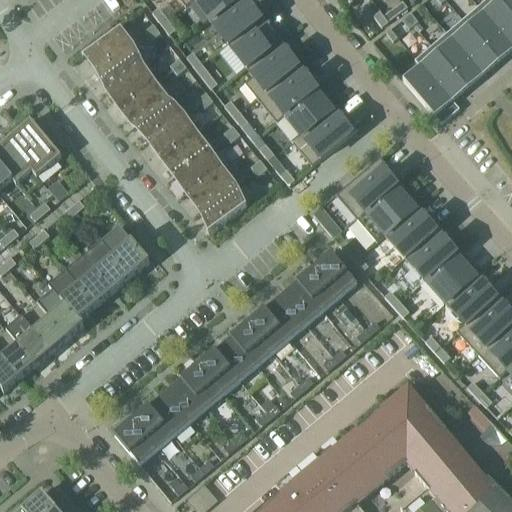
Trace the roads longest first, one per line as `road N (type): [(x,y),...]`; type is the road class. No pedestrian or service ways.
road 1 (residential): [(208,284),(35,59)]
road 2 (residential): [(208,284),(393,123)]
road 3 (residential): [(51,415),(208,284)]
road 4 (residential): [(393,123),(297,0)]
road 5 (residential): [(511,250),(422,155)]
road 6 (residential): [(51,415),(135,511)]
